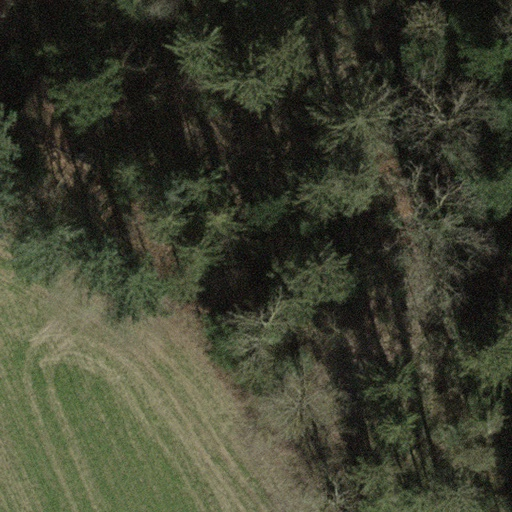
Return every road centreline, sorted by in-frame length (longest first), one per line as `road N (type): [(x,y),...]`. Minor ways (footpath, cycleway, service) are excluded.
road 1 (track): [(365,0),(472,224),(511,280)]
road 2 (track): [(18,130),(31,0)]
